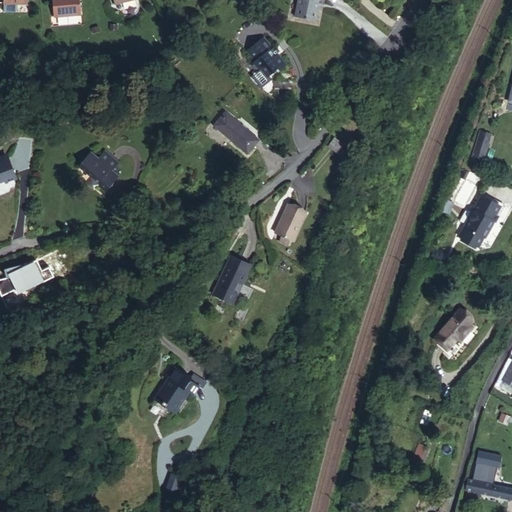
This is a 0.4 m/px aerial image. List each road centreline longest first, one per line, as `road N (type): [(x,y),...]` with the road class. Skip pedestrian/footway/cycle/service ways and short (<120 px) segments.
road 1 (residential): [(0,323),(263,186),(319,127),(415,0)]
road 2 (residential): [(449,511),(474,408),(511,333)]
road 3 (unknown): [(145,246),(75,240),(0,258)]
